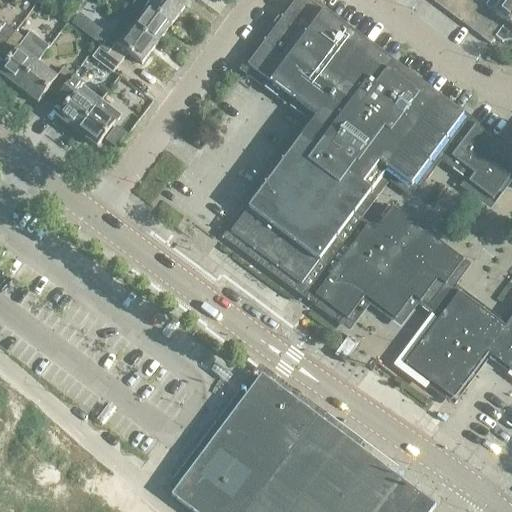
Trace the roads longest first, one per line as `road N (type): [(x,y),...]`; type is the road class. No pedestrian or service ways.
road 1 (tertiary): [(503,511),(96,218)]
road 2 (residential): [(96,218),(255,0)]
road 3 (residential): [(374,0),(511,96)]
